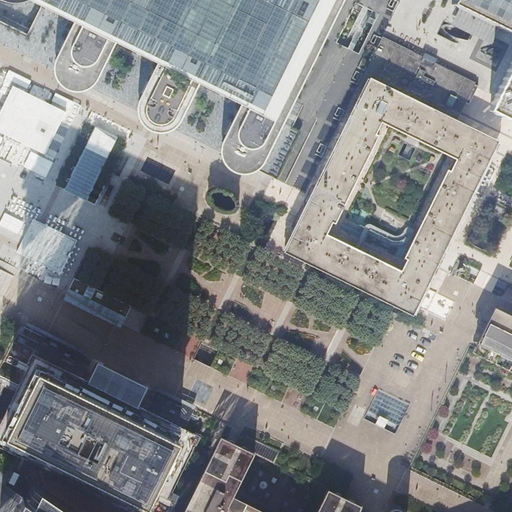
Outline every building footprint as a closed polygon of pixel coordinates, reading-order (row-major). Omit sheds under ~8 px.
[(43,0),(41,6),(46,8),(45,10),(46,12),(48,14),(50,14),(52,13),(53,12),(58,14),(58,17),(59,18),(60,19),(62,20),(64,19),(65,18),(74,22),(55,60),(54,64),(54,71),(55,77),(58,83),(63,87),(68,90),(73,92),(80,92),(86,90),(91,87),(95,84),(97,80),(116,43),(141,55),(140,57),(141,58),(142,59),(143,60),(146,60),(147,60),(148,58),(157,63),(138,101),(137,105),(136,110),(137,116),(140,121),(144,126),(146,128),(150,130),(156,132),(162,133),(168,131),(174,128),(177,125),(180,122),(199,83),(224,96),(223,97),(224,99),(226,101),(227,101),(229,101),(231,99),(240,104),(221,141),(220,147),(219,151),(220,156),(223,162),(227,167),(232,171),(238,173),(244,173),(250,172),(256,169),(261,165),(263,161),(282,124),(283,122),(293,100),(291,99),(300,79),(303,80),(304,79),(305,78),(305,75),(305,73),(304,72),(309,61),(310,62),(312,61),(313,60),(314,60),(315,58),(314,57),(314,55),(313,54),(322,35),(325,36),(342,0),(43,0)] [(511,0),(453,0),(452,4),(505,30),(511,16),(511,0)] [(402,96),(404,97),(407,98),(410,100),(432,110),(455,122),(458,115),(464,105),(467,106),(476,88),(473,86),(472,87),(427,65),(419,61),(415,59),(410,57),(379,41),(370,60),(364,71),(371,74),(369,79),(369,80),(402,96)] [(508,120),(511,121),(511,59),(487,110),(508,120)] [(371,74),(364,71),(361,79),(357,87),(363,90),(364,88),(368,79),(369,80),(369,79),(371,74)] [(326,164),(324,170),(322,173),(319,179),(296,226),(290,238),(287,244),(284,250),(375,295),(413,313),(435,268),(442,254),(464,208),(465,206),(469,198),(474,189),(483,171),(488,159),(497,142),(479,134),(468,128),(455,122),(432,110),(410,100),(407,98),(404,97),(402,96),(369,80),(364,90),(363,90),(356,104),(350,117),(339,138),(329,159),(326,164)] [(65,112),(12,86),(0,111),(0,132),(45,154),(65,112)] [(259,171),(277,179),(301,131),(291,126),(287,124),(283,122),(282,124),(263,161),(259,171)] [(132,142),(101,131),(71,194),(103,208),(132,142)] [(20,177),(21,178),(22,179),(23,180),(25,180),(26,180),(28,179),(29,178),(29,176),(29,175),(28,173),(27,172),(25,172),(24,172),(22,172),(21,173),(20,175),(20,177)] [(225,195),(219,192),(216,192),(212,192),(210,193),(209,195),(209,198),(211,200),(214,203),(218,206),(225,208),(229,209),(232,208),(234,207),(234,205),(234,204),(232,201),(229,197),(225,195)] [(77,240),(33,218),(16,252),(60,274),(77,240)] [(74,278),(63,299),(120,327),(131,306),(74,278)] [(511,316),(493,307),(489,314),(478,337),(478,338),(471,352),(475,354),(511,372),(511,316)] [(85,394),(131,417),(133,412),(135,413),(136,412),(133,411),(136,405),(139,407),(139,406),(136,405),(139,399),(142,400),(139,399),(142,393),(145,394),(142,393),(145,387),(148,388),(148,387),(143,385),(100,364),(96,362),(98,363),(95,369),(93,368),(95,370),(92,376),(90,374),(90,375),(92,376),(89,382),(87,381),(86,381),(89,382),(86,388),(84,387),(83,387),(86,388),(83,393),(85,394)] [(83,393),(37,370),(5,435),(25,445),(145,504),(177,439),(131,417),(85,394),(83,393)] [(356,511),(360,505),(347,498),(327,489),(315,511),(267,511),(233,495),(254,452),(233,442),(225,438),(220,436),(182,511),(356,511)] [(74,511),(41,488),(34,504),(28,500),(19,511),(74,511)]
